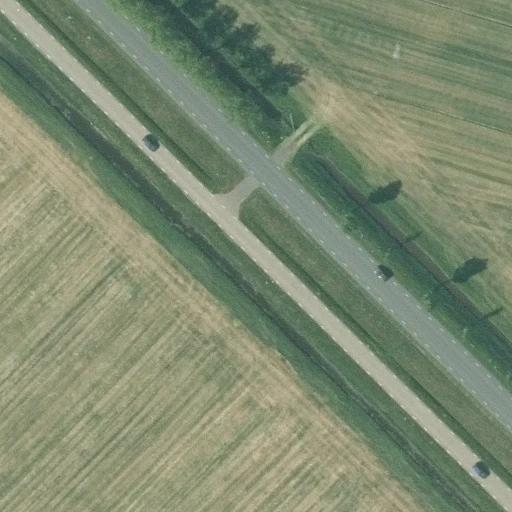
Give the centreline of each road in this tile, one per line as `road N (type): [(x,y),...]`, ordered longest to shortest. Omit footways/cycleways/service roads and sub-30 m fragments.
road 1 (unclassified): [(511,502),(219,213)]
road 2 (primary): [(511,418),(260,171)]
road 3 (unclassified): [(219,213),(3,0)]
road 4 (primary): [(260,171),(86,0)]
